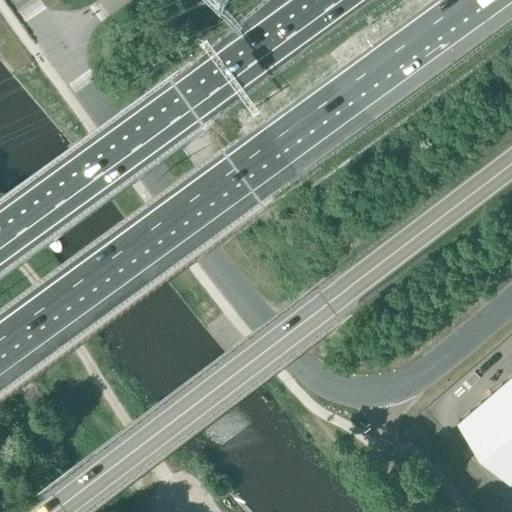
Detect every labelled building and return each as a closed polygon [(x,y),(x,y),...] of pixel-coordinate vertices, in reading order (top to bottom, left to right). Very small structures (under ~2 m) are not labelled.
[(511,375),(502,384),(511,395),(511,375)] [(511,395),(502,384),(491,393),(511,416),(511,395)] [(511,428),(511,416),(491,393),(481,402),(507,432),(511,428)] [(470,411),(496,442),(507,432),(481,402),(470,411)] [(496,442),(470,411),(460,421),(486,451),(496,442)] [(511,438),(507,432),(496,442),(511,459),(511,438)] [(511,481),(511,480),(511,459),(496,442),(486,451),(511,481)]
